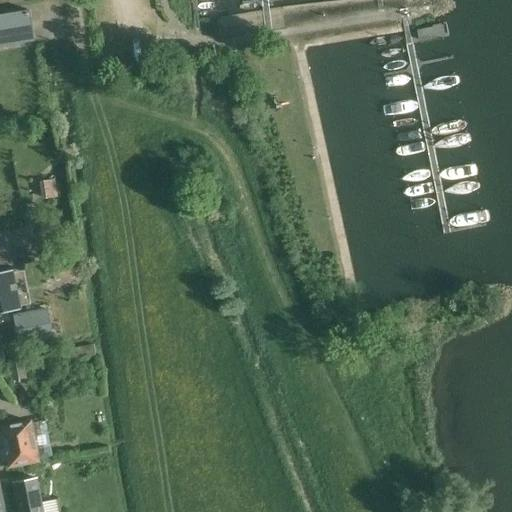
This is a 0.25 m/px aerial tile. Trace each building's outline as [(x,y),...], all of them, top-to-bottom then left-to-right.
[(0,15),(0,46),(35,41),(30,11),(0,15)] [(67,237),(57,239),(59,250),(69,249),(67,237)] [(51,265),(54,280),(77,276),(74,261),(51,265)] [(0,272),(0,314),(22,310),(14,270),(0,272)] [(29,344),(41,341),(52,339),(46,309),(23,314),(14,316),(20,345),(22,345),(29,344)] [(94,344),(61,351),(63,362),(96,356),(94,344)] [(6,361),(10,381),(26,379),(23,358),(6,361)] [(10,466),(30,462),(37,461),(29,422),(2,428),(10,466)] [(36,479),(13,483),(19,511),(59,511),(57,499),(41,502),(36,479)]
